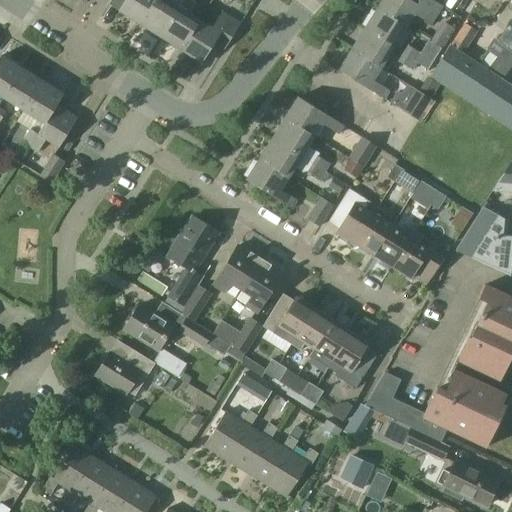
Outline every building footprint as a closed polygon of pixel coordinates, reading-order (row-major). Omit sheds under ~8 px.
[(140,24),(154,0),(125,0),(119,10),(140,24)] [(167,0),(154,0),(140,24),(160,37),(179,7),(183,0),(172,0),(171,2),(167,0)] [(194,2),(192,0),(183,0),(179,7),(160,37),(181,50),(200,20),(190,14),(197,3),(194,2)] [(382,0),(379,5),(377,8),(407,27),(415,14),(431,24),(443,6),(433,0),(382,0)] [(395,47),(407,27),(377,8),(364,28),(395,47)] [(200,20),(181,50),(202,63),(214,43),(224,50),(240,24),(222,12),(212,28),(200,20)] [(511,65),(511,20),(498,40),(506,47),(498,58),(502,61),(492,73),(498,77),(502,80),(511,65)] [(442,21),(430,41),(442,48),(454,28),(442,21)] [(498,77),(492,73),(462,54),(476,32),(463,24),(450,45),(430,76),(477,107),(478,107),(497,77),(498,77)] [(382,68),(395,47),(364,28),(351,49),(382,68)] [(64,37),(43,33),(40,48),(61,52),(64,37)] [(405,53),(417,61),(421,54),(409,46),(405,53)] [(374,80),(382,68),(351,49),(346,58),(342,56),(336,65),(340,68),(338,70),(385,99),(389,90),(374,80)] [(412,67),(417,61),(405,53),(400,60),(412,67)] [(62,54),(57,61),(77,73),(82,66),(62,54)] [(0,94),(5,98),(22,69),(0,56),(0,94)] [(24,110),(42,82),(22,69),(5,98),(24,110)] [(511,86),(497,77),(478,107),(511,129),(511,86)] [(45,123),(56,105),(63,95),(42,82),(24,110),(44,122),(45,123)] [(398,90),(390,102),(402,110),(410,98),(398,90)] [(418,119),(431,98),(420,92),(407,112),(418,119)] [(284,118),(314,137),(323,124),(339,134),(344,126),(298,97),(284,118)] [(45,123),(44,122),(38,132),(29,147),(38,152),(46,139),(59,147),(77,118),(56,105),(45,123)] [(307,148),(314,137),(284,118),(272,138),(302,157),(313,164),(326,172),(330,165),(317,157),(319,156),(307,148)] [(38,132),(31,128),(22,142),(29,147),(38,132)] [(309,171),(313,164),(302,157),(272,138),(259,159),(288,177),(295,168),(303,172),(309,171)] [(351,160),(363,168),(376,145),(365,138),(351,160)] [(51,182),(63,164),(54,157),(42,176),(51,182)] [(280,190),(288,177),(259,159),(246,180),(291,208),(297,200),(280,190)] [(358,176),(363,168),(351,160),(346,169),(358,176)] [(511,160),(499,180),(511,181),(511,160)] [(321,179),(326,172),(313,164),(309,171),(321,179)] [(395,182),(402,171),(395,167),(388,178),(395,182)] [(402,171),(395,182),(401,186),(408,175),(402,171)] [(337,232),(356,244),(379,207),(349,189),(329,222),(340,229),(337,232)] [(431,204),(438,193),(432,189),(425,200),(431,204)] [(438,193),(431,204),(439,209),(446,198),(438,193)] [(319,226),(331,206),(321,200),(308,219),(319,226)] [(504,218),(482,206),(455,251),(511,276),(511,236),(502,235),(504,218)] [(374,255),(393,226),(384,219),(387,213),(379,207),(356,244),(374,255)] [(185,307),(197,288),(202,279),(191,273),(216,234),(191,219),(167,257),(184,268),(167,296),(185,307)] [(392,267),(415,230),(406,225),(402,232),(393,226),(374,255),(392,267)] [(415,230),(392,267),(412,279),(413,276),(426,285),(442,260),(429,252),(431,249),(421,242),(425,236),(415,230)] [(241,290),(260,260),(238,246),(213,285),(225,292),(230,284),(241,290)] [(455,255),(447,269),(462,277),(470,263),(455,255)] [(260,260),(241,290),(252,297),(247,306),(259,313),(283,274),(260,260)] [(163,296),(168,288),(143,272),(138,280),(163,296)] [(457,361),(497,381),(507,359),(511,361),(511,296),(485,283),(478,297),(486,301),(457,361)] [(199,289),(187,309),(184,315),(194,322),(210,296),(199,289)] [(291,345),(315,308),(295,296),(277,326),(288,333),(283,340),(291,345)] [(156,314),(141,305),(125,330),(158,350),(174,325),(179,328),(185,319),(162,305),(156,314)] [(315,350),(334,320),(315,308),(291,345),(301,351),(305,344),(315,350)] [(213,336),(187,320),(180,331),(206,347),(213,336)] [(246,354),(262,328),(249,320),(233,346),(246,354)] [(328,368),(352,330),(334,320),(315,350),(310,357),(328,368)] [(352,330),(328,368),(337,373),(336,376),(356,388),(376,354),(368,349),(372,342),(352,330)] [(176,339),(167,349),(177,358),(186,348),(176,339)] [(96,376),(126,395),(128,392),(135,396),(155,363),(118,340),(96,376)] [(272,359),(265,372),(271,376),(279,364),(279,363),(272,359)] [(278,381),(286,368),(279,363),(271,376),(278,381)] [(507,387),(457,363),(449,381),(441,377),(425,411),(392,396),(401,377),(385,370),(366,403),(412,426),(441,440),(447,429),(486,448),(509,399),(503,396),(507,387)] [(244,373),(236,384),(246,391),(254,379),(244,373)] [(213,379),(206,391),(214,396),(225,378),(220,375),(216,381),(213,379)] [(0,401),(9,381),(0,377),(0,401)] [(315,388),(316,387),(308,383),(301,396),(308,400),(315,388)] [(322,393),(315,388),(308,400),(315,405),(322,393)] [(361,403),(349,422),(363,430),(374,411),(364,405),(361,403)] [(228,460),(249,427),(256,416),(249,412),(243,422),(226,412),(204,445),(228,460)] [(324,424),(321,428),(337,437),(342,430),(326,420),(324,424)] [(273,437),(277,430),(269,425),(263,435),(249,427),(228,460),(249,474),(273,437)] [(412,426),(405,441),(442,459),(450,444),(441,440),(412,426)] [(298,439),(289,434),(283,443),(273,437),(249,474),(268,486),(290,452),(298,439)] [(70,490),(91,455),(73,444),(52,479),(50,478),(43,489),(51,494),(58,483),(70,490)] [(303,461),(290,452),(268,486),(287,498),(308,464),(311,466),(318,456),(310,451),(303,461)] [(91,503),(113,468),(91,455),(70,490),(63,502),(71,506),(78,495),(91,503)] [(351,455),(341,477),(362,487),(372,465),(351,455)] [(465,496),(486,506),(498,482),(457,461),(451,473),(443,469),(437,482),(445,486),(441,492),(461,502),(465,496)] [(105,511),(113,511),(133,481),(113,468),(91,503),(85,511),(95,511),(98,507),(105,511)] [(133,481),(113,511),(146,511),(157,496),(133,481)] [(63,502),(59,508),(65,511),(67,511),(71,506),(63,502)]
